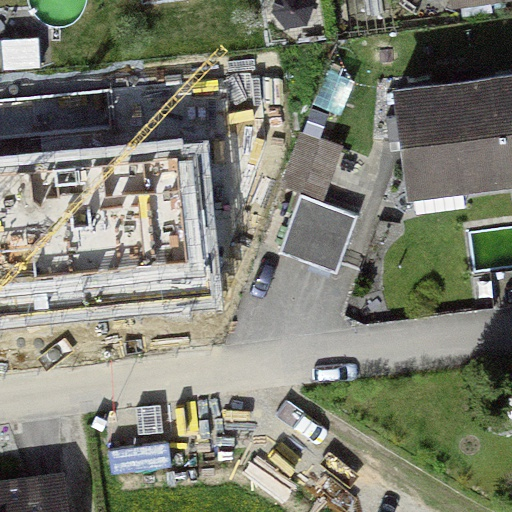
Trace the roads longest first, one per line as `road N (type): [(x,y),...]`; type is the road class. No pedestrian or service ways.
road 1 (residential): [(0,402),(511,337)]
road 2 (track): [(248,371),(476,511)]
